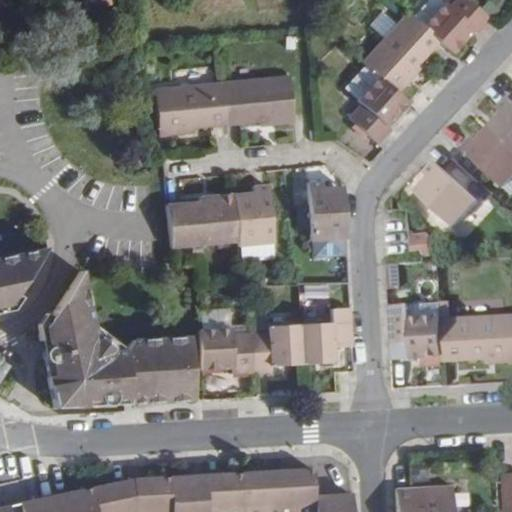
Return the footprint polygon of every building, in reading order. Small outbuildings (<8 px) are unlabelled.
[(439,44),(442,46),(452,57),(475,32),(478,35),(489,23),(492,21),(468,0),(458,0),(450,9),(445,4),(423,29),(439,44)] [(365,67),(378,78),(397,95),(410,81),(407,78),(418,66),(439,44),(423,29),(407,14),(362,63),(365,67)] [(407,78),(410,81),(420,69),(418,66),(407,78)] [(344,89),(358,101),(378,78),(365,67),(344,89)] [(288,76),(222,83),(225,124),(258,121),(274,120),(274,125),(293,123),(288,76)] [(376,143),(378,145),(391,130),(387,127),(408,105),(397,95),(378,78),(358,101),(362,105),(350,119),(376,143)] [(225,124),(222,83),(156,90),(160,137),(179,135),(179,129),(193,128),(225,124)] [(490,128),(511,148),(511,98),(510,97),(499,110),(503,114),(490,128)] [(499,182),(511,167),(511,148),(490,128),(478,143),(473,138),(463,149),(499,182)] [(480,203),(441,167),(436,163),(426,173),(426,174),(430,178),(417,192),(457,228),(480,203)] [(312,261),(346,260),(342,188),(323,189),(323,183),(308,184),(312,261)] [(237,244),(237,249),(272,246),(267,189),(251,190),(252,196),(233,197),(238,241),(237,244)] [(166,208),(170,249),(237,244),(238,241),(233,197),(213,199),(214,203),(199,205),(166,208)] [(407,233),(407,254),(427,255),(428,233),(407,233)] [(0,313),(6,312),(16,296),(39,259),(47,246),(0,255),(0,313)] [(50,319),(39,337),(53,408),(191,401),(187,337),(123,341),(91,321),(80,273),(74,282),(50,319)] [(390,306),(392,345),(405,344),(405,352),(412,351),(412,358),(443,356),(441,322),(441,318),(410,319),(409,305),(390,306)] [(298,325),(302,364),(334,362),(334,348),(351,347),(349,307),(331,308),(331,323),(298,325)] [(443,356),(443,361),(487,359),(487,364),(511,361),(511,316),(441,322),(443,356)] [(249,335),(251,373),(272,372),(272,366),(302,364),(298,325),(267,327),(267,334),(249,335)] [(198,331),(201,370),(232,369),(232,374),(251,373),(249,335),(230,336),(230,329),(198,331)] [(0,358),(0,385),(3,387),(13,365),(0,358)] [(317,511),(317,496),(315,469),(279,471),(281,511),(317,511)] [(281,511),(279,471),(243,473),(244,511),(281,511)] [(511,511),(511,472),(501,473),(502,511),(511,511)] [(244,511),(243,473),(207,475),(208,511),(244,511)] [(208,511),(207,475),(171,477),(172,511),(208,511)] [(172,511),(171,477),(135,479),(134,479),(135,511),(172,511)] [(133,511),(127,480),(92,488),(96,511),(133,511)] [(452,511),(452,486),(409,489),(396,490),(396,511),(452,511)] [(96,511),(92,488),(56,496),(59,511),(96,511)] [(351,511),(351,495),(317,496),(317,511),(351,511)] [(59,511),(56,496),(20,503),(22,511),(59,511)]
